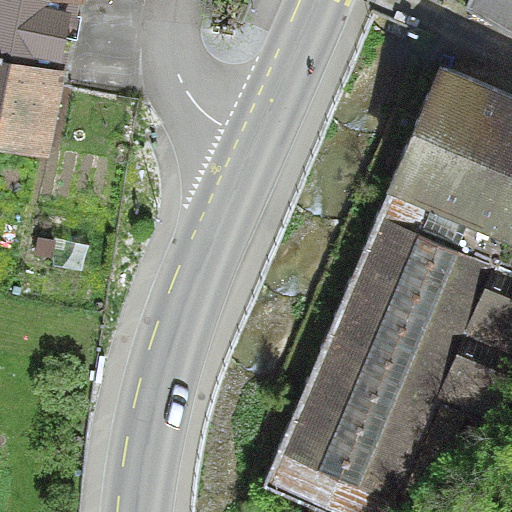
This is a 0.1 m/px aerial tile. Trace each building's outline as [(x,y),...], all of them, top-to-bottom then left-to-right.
[(66,0),(0,0),(0,43),(56,54),(66,0)] [(59,65),(0,53),(0,130),(45,139),(59,65)] [(511,92),(445,64),(397,177),(511,225),(511,92)] [(483,261),(386,221),(292,446),(389,486),(483,261)] [(511,275),(493,268),(471,322),(511,338),(511,275)] [(511,385),(511,370),(460,351),(445,389),(502,412),(511,385)]
